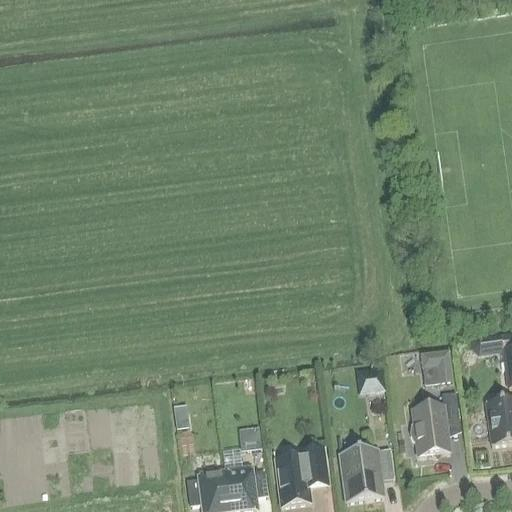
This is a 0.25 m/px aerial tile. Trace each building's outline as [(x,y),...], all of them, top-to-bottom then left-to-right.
[(511,390),(511,354),(502,356),(507,391),(511,390)] [(453,386),(449,355),(419,359),(421,372),(437,369),(439,388),(453,386)] [(367,374),(370,398),(384,396),(381,372),(367,374)] [(411,429),(409,438),(413,447),(415,446),(417,460),(449,456),(445,426),(459,425),(455,397),(441,399),(443,411),(411,415),(413,429),(411,429)] [(511,447),(511,402),(485,407),(491,450),(511,447)] [(260,451),(258,432),(241,434),(243,453),(260,451)] [(346,506),(346,508),(383,502),(383,501),(381,501),(379,486),(394,484),(389,454),(375,456),(375,455),(376,454),(376,453),(339,458),(339,460),(341,459),(347,506),(346,506)] [(280,511),(311,508),(309,493),(328,490),(323,454),(303,457),(303,461),(274,465),(280,511)] [(256,479),(251,480),(251,476),(224,479),(228,511),(255,511),(254,503),(266,502),(263,478),(256,479)] [(202,511),(228,511),(224,479),(198,482),(199,485),(187,487),(190,511),(202,509),(202,511)]
